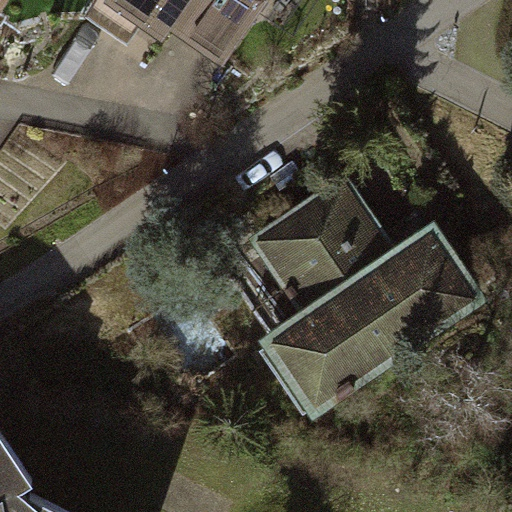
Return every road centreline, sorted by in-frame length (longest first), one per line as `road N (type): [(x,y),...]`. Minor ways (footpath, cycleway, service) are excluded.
road 1 (residential): [(398,34),(0,300)]
road 2 (residential): [(0,95),(163,132)]
road 3 (residential): [(511,103),(423,60),(398,34)]
